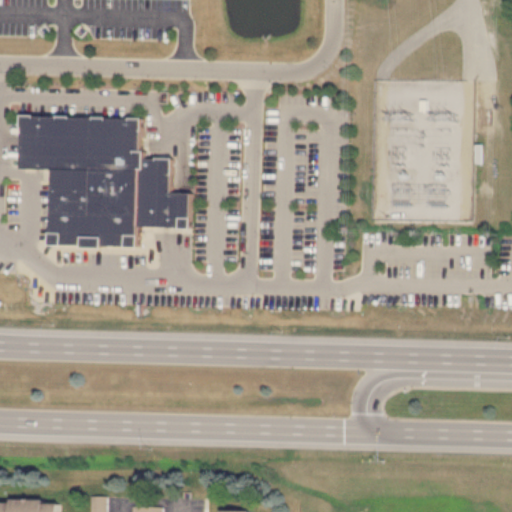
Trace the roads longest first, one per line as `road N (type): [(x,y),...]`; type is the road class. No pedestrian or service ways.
road 1 (secondary): [(511,360),(0,343)]
road 2 (secondary): [(0,420),(385,433)]
road 3 (residential): [(0,63),(296,70),(324,51),(330,0)]
road 4 (secondary): [(511,366),(378,381),(366,396),(366,414),(385,433)]
road 5 (secondary): [(385,433),(511,437)]
